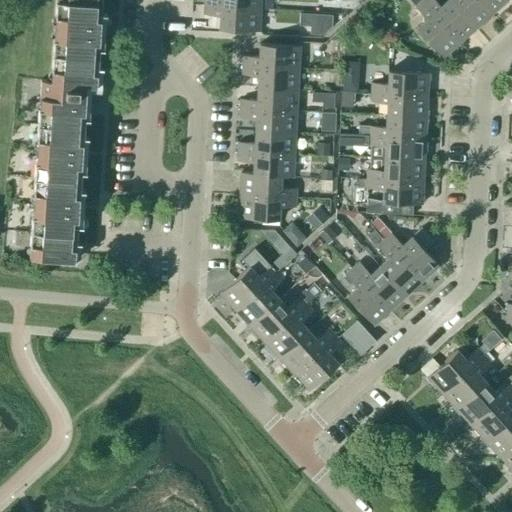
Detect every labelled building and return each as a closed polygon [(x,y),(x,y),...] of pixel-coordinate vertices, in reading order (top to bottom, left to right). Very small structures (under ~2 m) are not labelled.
[(55,0),(53,28),(99,31),(99,19),(95,18),(95,0),(55,0)] [(260,0),(204,0),(204,5),(260,8),(260,0)] [(447,0),(440,6),(434,0),(422,0),(422,1),(459,42),(475,28),(450,0),(447,0)] [(450,0),(475,28),(491,13),(479,0),(450,0)] [(479,0),(491,13),(506,0),(479,0)] [(443,57),(459,42),(422,1),(415,7),(426,19),(416,28),(443,57)] [(258,31),(260,8),(204,5),(203,15),(219,16),(218,28),(258,31)] [(309,34),(322,35),(331,27),(331,15),(311,14),(310,26),(309,34)] [(327,41),(343,42),(344,26),(327,41)] [(98,42),(99,31),(53,28),(51,70),(51,81),(51,82),(85,84),(95,84),(96,72),(91,72),(93,42),(98,42)] [(242,65),(298,68),(299,46),(259,44),(258,56),(242,55),(242,65)] [(297,89),(298,68),(242,65),(241,74),(258,75),(257,87),(297,89)] [(371,92),(427,95),(428,72),(388,71),(387,83),(371,83),(371,92)] [(341,89),(341,90),(353,90),(357,90),(357,83),(351,77),(342,77),(341,89)] [(51,82),(51,81),(41,80),(39,109),(38,109),(35,151),(81,154),(81,142),(77,142),(79,112),(83,112),(85,84),(51,82)] [(296,111),(297,89),(257,87),(256,99),(240,99),(240,108),(296,111)] [(352,107),(353,90),(341,90),(339,90),(339,107),(352,107)] [(425,116),(427,95),(371,92),(370,101),(387,102),(386,115),(425,116)] [(294,132),(296,111),(240,108),(239,118),(255,118),(255,130),(294,132)] [(320,113),(320,122),(334,122),(335,113),(320,113)] [(425,138),(425,116),(386,115),(386,126),(369,126),(369,135),(425,138)] [(293,154),(294,132),(255,130),(254,142),(238,142),(237,151),(293,154)] [(338,143),(338,144),(368,146),(368,145),(369,135),(356,135),(338,134),(338,143)] [(424,160),(425,138),(369,135),(368,145),(384,146),(384,158),(424,160)] [(320,136),(320,149),(332,149),(333,136),(320,136)] [(80,166),(81,154),(35,151),(32,204),(77,207),(78,195),(73,195),(75,165),(80,166)] [(292,177),(293,154),(237,151),(237,161),(253,162),(252,172),(252,174),(280,175),(280,176),(292,177)] [(338,157),(337,171),(348,171),(349,158),(338,157)] [(423,181),(424,160),(384,158),(383,170),(367,169),(367,178),(423,181)] [(320,170),(320,178),(331,179),(332,170),(320,170)] [(252,174),(252,172),(240,172),(239,195),(295,198),(295,188),(279,187),(280,176),(280,175),(252,174)] [(421,204),(423,181),(367,178),(367,179),(356,179),(356,188),(382,189),(381,214),(411,215),(412,203),(421,204)] [(294,207),(295,198),(239,195),(238,217),(278,219),(278,206),(294,207)] [(77,219),(77,207),(32,204),(29,247),(30,247),(29,259),(74,261),(75,249),(70,249),(72,219),(77,219)] [(318,206),(304,219),(315,230),(329,218),(318,206)] [(377,218),(371,224),(385,239),(391,233),(377,218)] [(292,222),(282,231),(296,247),(306,237),(292,222)] [(319,232),(317,234),(327,244),(329,243),(337,236),(327,225),(319,232)] [(367,235),(366,236),(374,246),(376,245),(382,239),(374,229),(373,229),(367,235)] [(384,239),(422,280),(438,265),(411,236),(402,245),(391,233),(385,239),(384,239)] [(406,295),(422,280),(384,239),(377,246),(388,258),(379,266),(406,295)] [(274,261),(272,262),(278,270),(296,254),(289,247),(281,254),(274,261)] [(305,257),(297,265),(305,274),(313,266),(305,257)] [(406,295),(379,266),(370,274),(359,262),(352,269),(390,310),(406,295)] [(235,310),(276,272),(269,265),(257,276),(249,266),(220,293),(235,310)] [(373,325),(390,310),(352,269),(345,275),(356,287),(346,296),(373,325)] [(249,325),(279,299),(270,290),(282,279),(276,272),(235,310),(249,325)] [(264,341),(305,304),(299,297),(287,307),(279,299),(249,325),(264,341)] [(278,357),(308,331),(300,322),(311,311),(305,304),(264,341),(278,357)] [(356,319),(346,329),(365,350),(376,341),(375,340),(369,334),(356,319)] [(293,373),(334,336),(328,329),(316,339),(308,331),(278,357),(293,373)] [(334,336),(293,373),(308,390),(337,363),(329,353),(341,343),(334,336)] [(442,393),(483,356),(477,348),(465,359),(456,350),(427,376),(442,393)] [(456,409),(486,382),(478,373),(489,363),(483,356),(442,393),(456,409)] [(471,425),(511,388),(505,380),(494,391),(486,382),(456,409),(471,425)] [(485,441),(511,416),(511,411),(506,406),(511,400),(511,387),(511,388),(471,425),(485,441)] [(499,457),(511,445),(511,416),(485,441),(499,457)] [(511,445),(499,457),(511,471),(511,445)]
